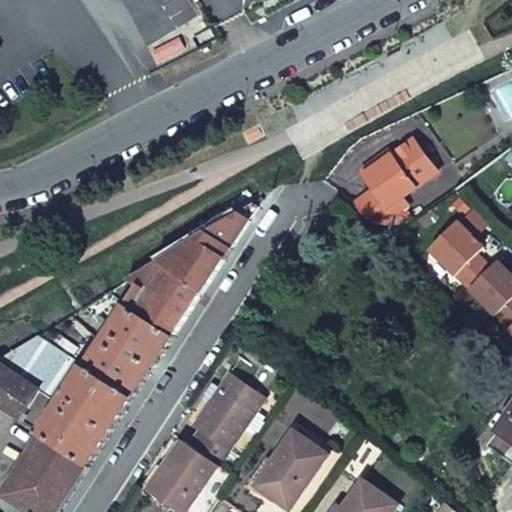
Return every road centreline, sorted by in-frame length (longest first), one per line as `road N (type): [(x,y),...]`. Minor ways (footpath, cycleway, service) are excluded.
road 1 (unclassified): [(0,190),(403,0)]
road 2 (residential): [(96,511),(299,187)]
